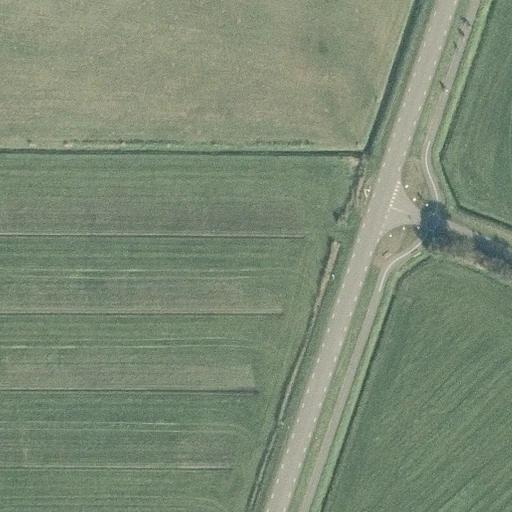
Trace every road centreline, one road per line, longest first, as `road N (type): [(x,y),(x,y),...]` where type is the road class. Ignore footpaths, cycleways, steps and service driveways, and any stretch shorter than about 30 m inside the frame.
road 1 (tertiary): [(276,511),(385,191)]
road 2 (tertiary): [(385,191),(449,0)]
road 3 (unclassified): [(511,240),(385,191)]
